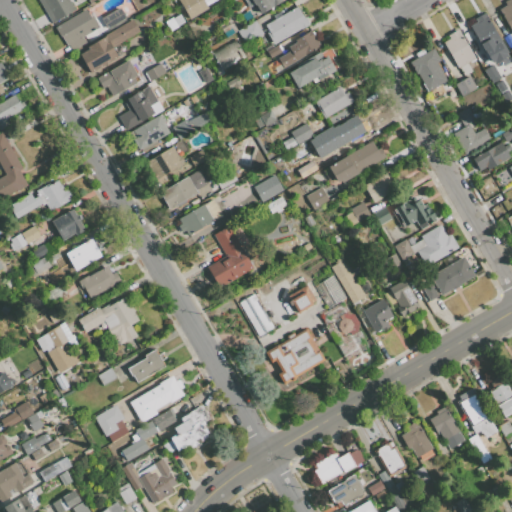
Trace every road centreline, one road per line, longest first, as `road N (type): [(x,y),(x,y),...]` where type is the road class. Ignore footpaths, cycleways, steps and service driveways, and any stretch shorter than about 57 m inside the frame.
road 1 (residential): [(8,0),(302,511)]
road 2 (residential): [(346,0),(511,288)]
road 3 (residential): [(269,454),(511,311)]
